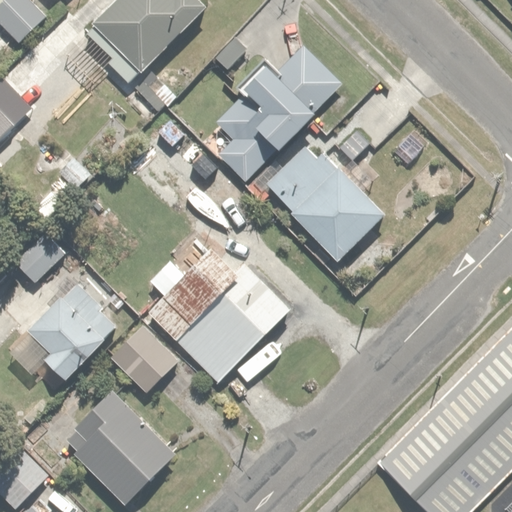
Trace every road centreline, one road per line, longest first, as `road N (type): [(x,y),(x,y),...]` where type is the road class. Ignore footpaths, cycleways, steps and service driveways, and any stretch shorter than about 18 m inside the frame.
road 1 (residential): [(236,511),(511,230)]
road 2 (residential): [(402,0),(511,108)]
